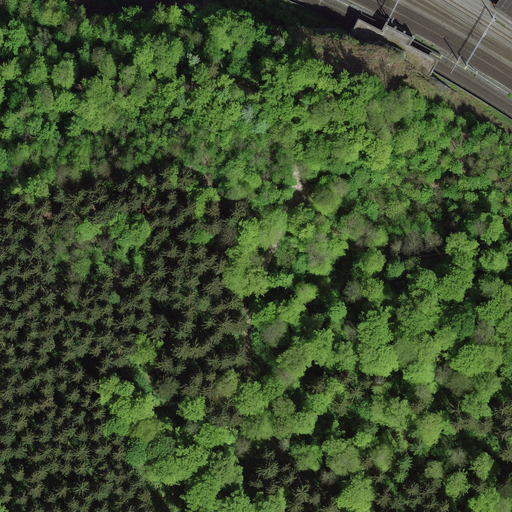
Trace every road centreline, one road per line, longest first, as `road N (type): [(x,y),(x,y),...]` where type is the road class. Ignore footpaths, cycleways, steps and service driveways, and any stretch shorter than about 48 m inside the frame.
road 1 (track): [(0,63),(114,91),(237,85),(278,128),(311,206),(352,246),(404,258),(511,243)]
road 2 (track): [(295,178),(249,300),(250,386),(273,444),(350,511)]
